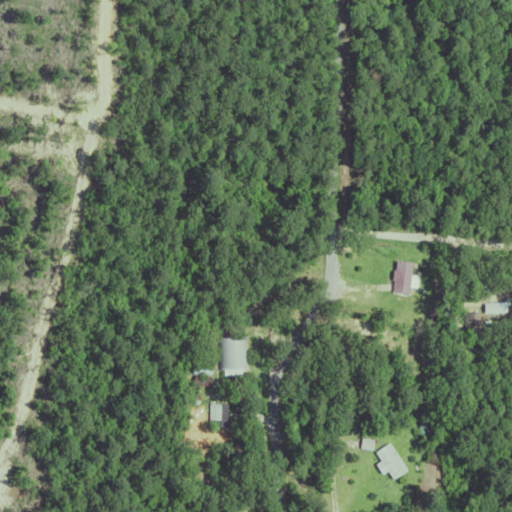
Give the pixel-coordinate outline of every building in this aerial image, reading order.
[(408,282),(407,290),(390,289),(393,256),(410,258),(409,270),(415,270),(414,282),(408,282)] [(424,320),(426,304),(428,305),(430,291),(442,292),(439,322),(424,320)] [(461,308),(477,307),(477,330),(462,330),(461,308)] [(214,336),(244,335),(245,367),(215,368),(214,336)] [(190,352),(209,352),(209,371),(190,371),(190,352)] [(191,373),(206,373),(206,382),(191,382),(191,373)] [(209,386),(209,377),(196,376),(196,386),(209,386)] [(238,389),(238,397),(203,396),(203,388),(209,388),(209,384),(217,385),(217,388),(238,389)] [(188,397),(188,389),(197,389),(197,397),(188,397)] [(197,427),(207,427),(206,400),(225,400),(226,439),(197,439),(197,427)] [(188,425),(189,406),(202,406),(202,425),(188,425)] [(417,421),(418,414),(431,415),(431,422),(417,421)] [(416,433),(416,422),(424,422),(423,433),(416,433)] [(385,467),(379,471),(373,461),(378,457),(372,449),(386,439),(404,466),(390,475),(385,467)] [(429,456),(430,443),(438,443),(437,456),(429,456)]
